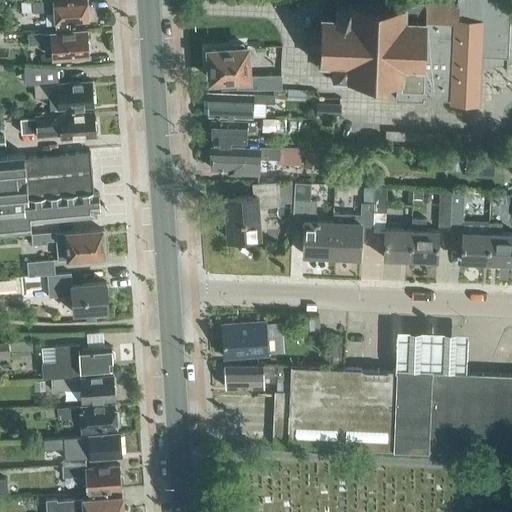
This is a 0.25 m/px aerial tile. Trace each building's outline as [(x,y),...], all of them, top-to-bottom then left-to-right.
[(38,0),(32,0),(20,1),(21,12),(49,10),(49,6),(54,6),(55,27),(69,26),(69,21),(88,20),(86,0),(38,0)] [(404,0),(404,5),(335,2),(334,16),(321,15),(320,29),(311,29),(310,49),(320,49),(319,63),(332,64),(332,78),(396,81),(396,99),(423,100),(423,97),(451,98),(451,101),(477,102),(479,69),(490,66),(490,65),(489,66),(490,55),(507,56),(509,0),(404,0)] [(89,43),(88,42),(87,29),(40,33),(40,31),(28,32),(28,43),(45,42),(45,39),(51,39),(53,58),(89,55),(88,51),(90,49),(90,47),(90,45),(89,43)] [(247,75),(247,46),(243,47),(243,43),(233,44),(233,47),(208,48),(208,52),(205,52),(206,62),(209,62),(210,79),(220,78),(220,87),(236,87),(236,88),(257,89),(281,87),(280,73),(256,75),(247,75)] [(36,97),(49,96),(50,108),(93,105),(93,102),(94,100),(94,93),(92,91),(91,81),(58,83),(58,81),(35,83),(36,97)] [(274,102),(274,97),(274,93),(207,91),(208,114),(265,116),(265,102),(274,102)] [(340,116),(341,103),(316,102),(316,115),(340,116)] [(95,132),(97,130),(96,123),(94,121),(93,111),(37,115),(38,127),(60,125),(61,137),(95,134),(95,132)] [(254,130),(254,120),(211,118),(213,143),(245,144),(246,129),(254,130)] [(279,131),(280,119),(262,118),(262,130),(279,131)] [(265,156),(276,156),(276,162),(299,163),(300,147),(279,146),(279,147),(210,145),(211,168),(228,168),(228,172),(258,173),(259,153),(265,153),(265,156)] [(100,210),(98,191),(95,192),(95,191),(94,191),(91,151),(25,157),(25,152),(0,154),(0,233),(31,230),(30,220),(96,215),(96,210),(100,210)] [(305,151),(304,165),(318,165),(319,151),(305,151)] [(454,153),(440,153),(440,165),(454,165),(454,153)] [(465,153),(464,175),(492,176),(493,155),(465,153)] [(258,207),(279,205),(279,202),(278,181),(252,183),(253,195),(225,197),(228,239),(260,236),(258,207)] [(294,182),(278,181),(279,202),(293,201),(294,182)] [(315,220),(316,212),(316,200),(310,199),(311,182),(294,182),(293,201),(292,223),(304,224),(303,253),(331,255),(332,220),(315,220)] [(386,186),(374,185),(374,186),(373,202),(373,211),(385,211),(386,186)] [(363,186),(362,202),(373,202),(374,186),(363,186)] [(450,201),(451,191),(451,190),(440,189),(438,224),(450,226),(450,201)] [(461,237),(461,261),(487,261),(489,224),(490,220),(465,218),(465,190),(451,190),(450,237),(461,237)] [(372,226),(373,211),(373,202),(362,202),(361,201),(360,213),(333,212),(332,220),(331,255),(338,255),(338,257),(353,258),(353,255),(359,256),(360,226),(372,226)] [(438,229),(426,229),(426,218),(411,217),(411,228),(410,258),(423,258),(422,261),(433,261),(433,259),(437,259),(438,229)] [(511,232),(499,232),(499,224),(489,224),(489,231),(487,261),(511,262),(511,232)] [(411,228),(384,227),(383,257),(410,258),(411,228)] [(104,252),(105,250),(105,242),(103,240),(102,228),(56,232),(56,231),(31,233),(32,244),(47,243),(47,240),(56,239),(58,258),(104,255),(104,252)] [(70,272),(55,273),(53,259),(26,261),(28,275),(46,274),(48,296),(71,294),(73,312),(108,309),(106,281),(71,284),(70,272)] [(315,328),(314,316),(303,316),(304,329),(315,328)] [(267,353),(265,321),(221,324),(224,356),(267,353)] [(464,334),(395,330),(394,361),(462,365),(464,334)] [(338,362),(339,334),(326,333),(326,362),(338,362)] [(111,345),(79,347),(78,342),(54,344),(55,360),(41,361),(42,376),(81,373),(81,371),(111,369),(111,361),(112,361),(111,358),(114,355),(113,350),(111,348),(111,345)] [(0,355),(10,355),(9,343),(0,343),(0,355)] [(511,373),(432,371),(432,368),(395,367),(395,370),(290,364),(289,391),(274,390),(271,444),(511,454),(511,373)] [(263,376),(277,377),(277,366),(262,365),(224,365),(226,387),(263,387),(263,376)] [(115,395),(116,393),(116,387),(114,385),(113,373),(51,378),(51,389),(80,387),(81,400),(115,398),(115,395)] [(58,406),(58,407),(39,409),(40,417),(58,415),(59,417),(81,415),(82,429),(116,427),(116,425),(119,425),(118,412),(115,412),(114,402),(81,405),(58,406)] [(119,432),(88,434),(62,436),(64,457),(76,456),(76,452),(89,451),(90,457),(121,454),(119,432)] [(121,485),(123,482),(123,477),(120,474),(119,464),(86,466),(85,462),(62,464),(63,476),(86,474),(87,491),(121,488),(121,485)] [(125,511),(125,510),(123,508),(122,495),(82,498),(56,500),(56,498),(45,499),(46,511),(125,511)]
